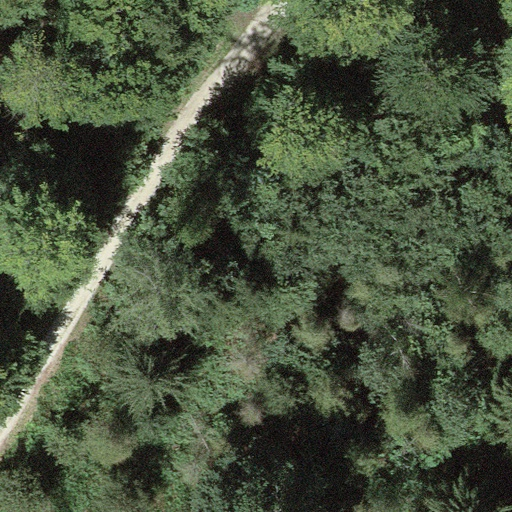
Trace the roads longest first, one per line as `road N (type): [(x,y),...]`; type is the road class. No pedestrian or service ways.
road 1 (track): [(0,431),(295,0)]
road 2 (track): [(227,0),(511,114)]
